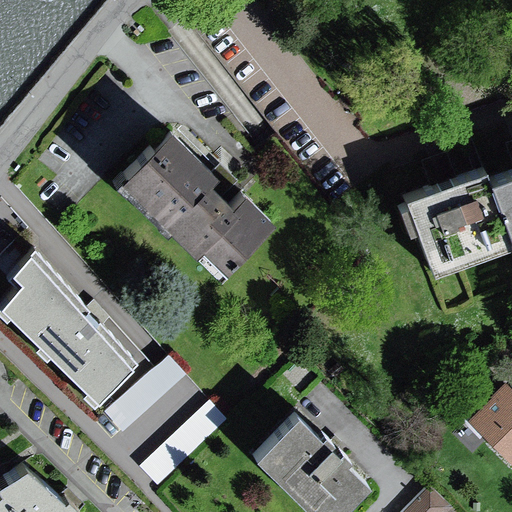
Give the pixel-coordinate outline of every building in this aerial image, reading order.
[(181,127),(130,178),(227,274),(284,217),(253,186),(246,193),(181,127)] [(499,165),(414,194),(417,201),(406,205),(415,230),(426,227),(441,270),(511,245),(511,172),(503,175),(499,165)] [(0,302),(0,308),(95,403),(141,355),(35,244),(10,273),(19,282),(0,302)] [(188,371),(169,351),(106,409),(125,429),(188,371)] [(511,388),(505,382),(469,419),(511,461),(511,388)] [(229,416),(210,396),(141,462),(160,482),(229,416)] [(305,411),(263,453),(321,511),(346,511),(377,483),(353,459),(358,454),(349,445),(345,450),(337,442),(341,438),(331,428),(326,433),(305,411)] [(85,511),(33,461),(5,479),(9,486),(0,493),(0,511),(85,511)] [(445,511),(453,505),(433,485),(405,511),(445,511)]
